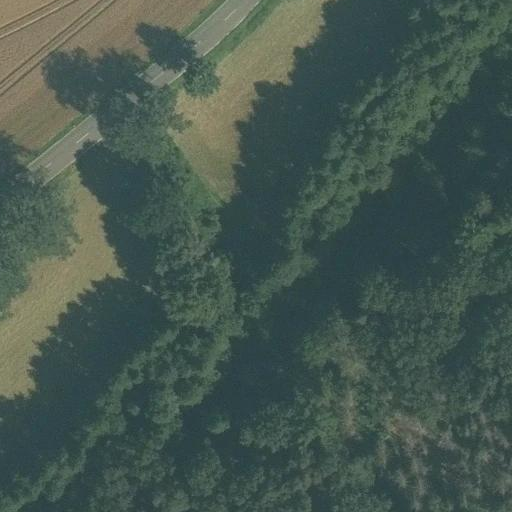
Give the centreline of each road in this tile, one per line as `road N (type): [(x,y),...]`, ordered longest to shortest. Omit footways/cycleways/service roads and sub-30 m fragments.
road 1 (secondary): [(269,0),(0,227)]
road 2 (track): [(139,115),(279,357)]
road 3 (track): [(216,511),(255,397),(279,357)]
